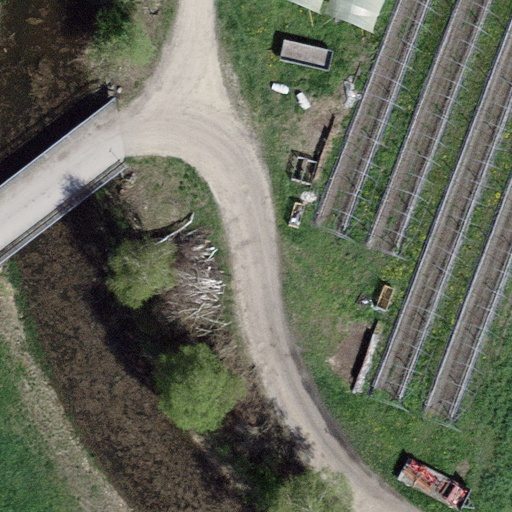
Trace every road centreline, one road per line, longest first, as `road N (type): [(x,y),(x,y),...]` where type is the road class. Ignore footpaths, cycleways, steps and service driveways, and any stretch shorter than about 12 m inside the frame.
road 1 (track): [(386,511),(335,468),(293,409),(268,345),(238,178),(197,98)]
road 2 (track): [(197,98),(120,130),(0,224)]
